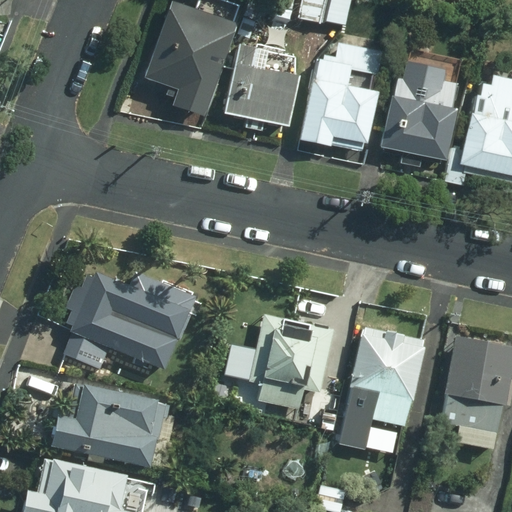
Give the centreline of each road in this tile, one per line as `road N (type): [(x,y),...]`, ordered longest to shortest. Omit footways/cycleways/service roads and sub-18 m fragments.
road 1 (residential): [(25,158),(511,257)]
road 2 (residential): [(88,0),(25,158)]
